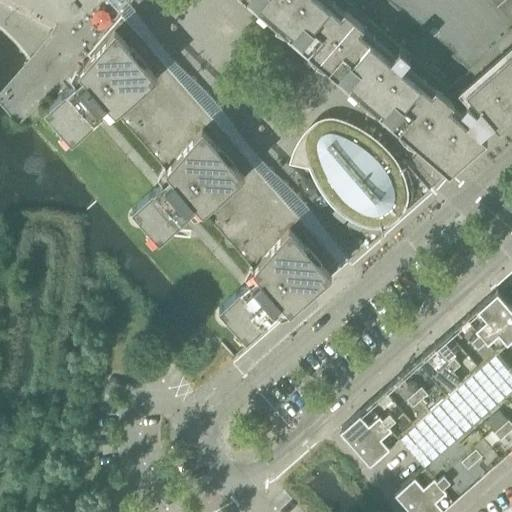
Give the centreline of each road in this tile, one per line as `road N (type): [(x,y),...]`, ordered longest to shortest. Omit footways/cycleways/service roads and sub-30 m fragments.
road 1 (unclassified): [(473,192),(195,433)]
road 2 (unclassified): [(240,486),(511,247)]
road 3 (unclassified): [(195,433),(148,382),(135,392),(127,442),(155,511)]
